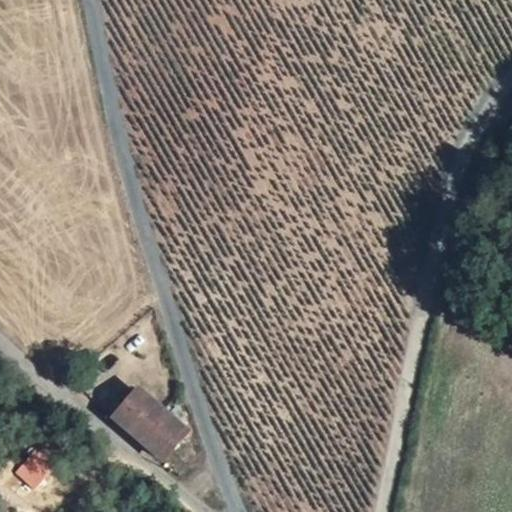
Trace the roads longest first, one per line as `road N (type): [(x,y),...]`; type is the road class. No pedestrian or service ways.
road 1 (unclassified): [(90,0),(132,182),(192,383),(241,511)]
road 2 (unclassified): [(0,346),(206,511)]
